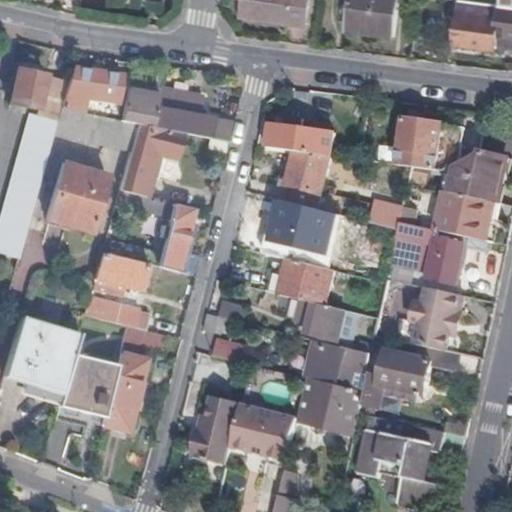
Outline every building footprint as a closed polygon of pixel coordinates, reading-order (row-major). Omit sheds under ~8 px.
[(245,0),(242,19),(307,28),(311,0),(245,0)] [(400,0),(350,0),(346,33),(395,40),(400,0)] [(501,21),(460,14),(456,46),(496,52),(501,21)] [(59,113),(67,84),(44,79),(44,78),(16,72),(8,105),(39,112),(37,119),(30,118),(0,227),(0,256),(10,260),(18,262),(52,139),(59,113)] [(122,79),(71,72),(67,84),(62,111),(83,114),(85,102),(95,104),(96,98),(120,101),(122,79)] [(202,100),(158,91),(156,100),(153,114),(150,130),(183,136),(229,145),(232,125),(198,119),(202,100)] [(119,124),(135,127),(150,130),(153,114),(139,112),(142,98),(125,95),(119,124)] [(156,100),(142,98),(139,112),(153,114),(156,100)] [(59,113),(52,139),(128,154),(135,127),(119,124),(59,113)] [(414,170),(439,172),(444,127),(405,122),(400,168),(414,170)] [(135,127),(128,154),(117,193),(145,200),(156,158),(177,162),(183,136),(150,130),(135,127)] [(296,154),(332,159),(335,137),(272,128),(269,150),(296,154)] [(296,154),(283,204),(310,211),(319,212),(333,160),(332,159),(296,154)] [(494,205),(500,206),(510,160),(483,154),(483,158),(458,168),(453,195),(494,205)] [(90,235),(104,179),(61,167),(45,223),(90,235)] [(145,200),(117,193),(113,205),(169,220),(160,257),(103,243),(99,256),(146,267),(189,278),(194,260),(181,256),(192,211),(145,200)] [(467,239),(485,244),(494,205),(453,195),(448,194),(439,233),(467,239)] [(402,225),(417,229),(421,211),(406,208),(402,225)] [(344,232),(347,219),(319,212),(310,211),(299,259),(320,264),(326,241),(336,243),(339,231),(344,232)] [(455,288),(467,239),(439,233),(417,229),(402,225),(400,232),(393,264),(430,273),(428,281),(455,288)] [(0,278),(0,285),(4,286),(10,260),(0,256),(0,273),(1,274),(0,278)] [(99,256),(92,284),(139,295),(146,267),(99,256)] [(289,262),(280,298),(303,303),(327,309),(336,274),(289,262)] [(419,349),(446,354),(451,335),(452,328),(458,329),(465,299),(428,291),(425,304),(415,347),(419,349)] [(415,347),(425,304),(419,302),(413,329),(399,325),(395,343),(415,347)] [(84,313),(82,319),(126,329),(130,331),(136,310),(122,306),(121,310),(94,303),(91,314),(84,313)] [(327,309),(303,303),(299,323),(310,326),(308,337),(339,344),(346,314),(327,309)] [(222,306),(219,321),(242,326),(246,311),(222,306)] [(346,314),(339,344),(353,348),(360,317),(346,314)] [(20,321),(4,378),(62,394),(66,378),(77,338),(20,321)] [(102,427),(102,429),(128,436),(146,365),(135,362),(139,348),(161,354),(165,339),(130,331),(126,329),(111,391),(102,427)] [(219,356),(241,362),(245,347),(223,342),(219,356)] [(371,357),(372,358),(373,351),(374,348),(363,345),(361,355),(371,357)] [(372,358),(368,376),(371,377),(364,408),(381,413),(384,398),(420,407),(422,398),(424,399),(431,370),(442,373),(443,373),(455,375),(459,357),(446,354),(419,349),(416,360),(373,351),(372,358)] [(347,370),(349,355),(336,353),(329,382),(343,385),(347,370)] [(361,355),(351,353),(349,355),(347,370),(367,374),(371,357),(361,355)] [(62,394),(56,415),(102,427),(111,391),(66,378),(62,394)] [(364,395),(310,381),(299,422),(298,428),(326,435),(327,429),(355,436),(360,415),(364,395)] [(196,459),(230,467),(234,450),(245,407),(245,406),(216,399),(207,432),(202,431),(196,459)] [(234,450),(289,465),(298,428),(299,422),(245,407),(234,450)] [(446,434),(370,417),(358,474),(379,480),(380,475),(403,480),(398,504),(429,511),(435,485),(416,481),(419,468),(423,468),(426,452),(442,455),(446,434)] [(286,474),(276,511),(293,511),(296,504),(298,495),(299,477),(286,474)]
